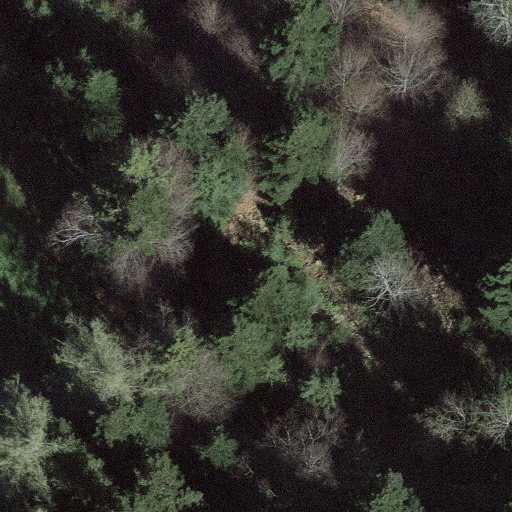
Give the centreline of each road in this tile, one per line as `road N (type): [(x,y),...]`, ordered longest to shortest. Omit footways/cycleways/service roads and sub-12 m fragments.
road 1 (track): [(511,495),(376,488),(114,406),(0,395)]
road 2 (track): [(0,400),(249,511)]
